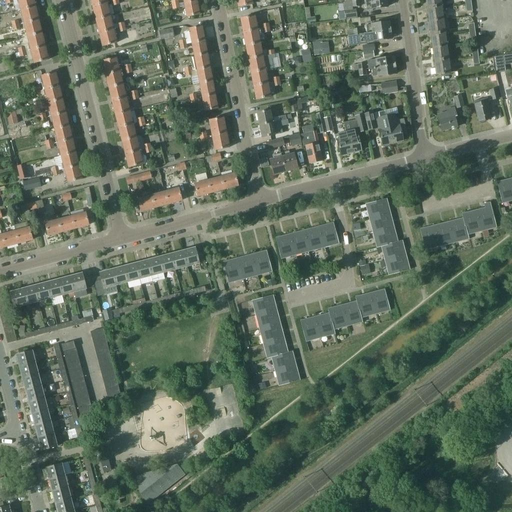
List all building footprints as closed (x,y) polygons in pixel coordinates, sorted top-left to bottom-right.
[(33,0),(18,0),(22,10),(35,7),(33,0)] [(359,0),(352,1),(343,3),(344,12),(345,18),(357,16),(356,11),(353,11),(353,7),(359,7),(359,0)] [(386,0),(364,0),(366,11),(372,10),(372,9),(387,7),(386,0)] [(426,0),(427,8),(436,6),(436,9),(442,8),(440,0),(426,0)] [(199,15),(197,1),(184,3),(185,7),(187,17),(199,15)] [(93,6),(96,20),(110,16),(107,3),(93,6)] [(427,8),(429,22),(443,20),(442,8),(436,9),(436,6),(427,8)] [(22,10),(25,24),(38,20),(35,7),(22,10)] [(113,30),(110,16),(96,20),(100,33),(113,30)] [(243,33),(257,30),(255,16),(241,19),(243,33)] [(168,17),(159,19),(160,25),(169,23),(168,17)] [(42,34),(38,20),(25,24),(28,37),(42,34)] [(429,22),(431,34),(439,33),(440,35),(445,35),(443,20),(429,22)] [(367,34),(390,31),(389,23),(371,25),(366,26),(367,34)] [(189,29),(192,43),(204,40),(201,27),(189,29)] [(161,35),(161,36),(161,40),(172,38),(171,29),(160,31),(161,35)] [(113,30),(100,33),(103,47),(117,43),(113,30)] [(257,30),(243,33),(246,46),(260,44),(257,30)] [(390,31),(367,34),(368,42),(373,41),(391,39),(390,31)] [(431,34),(433,48),(447,47),(445,35),(440,35),(439,33),(431,34)] [(28,37),(31,50),(45,47),(42,34),(28,37)] [(204,40),(192,43),(195,56),(207,54),(204,40)] [(322,43),(313,44),(314,56),(324,54),(323,45),(322,43)] [(260,44),(246,46),(249,60),(263,57),(260,44)] [(48,60),(45,47),(31,50),(35,63),(48,60)] [(433,48),(434,60),(443,59),(443,62),(449,61),(447,47),(433,48)] [(302,52),(303,61),(311,60),(310,51),(302,52)] [(197,70),(209,68),(207,54),(195,56),(197,70)] [(504,65),(503,56),(494,58),(496,74),(505,72),(504,65)] [(263,57),(249,60),(251,74),(265,71),(263,57)] [(106,74),(119,71),(116,58),(103,61),(106,74)] [(368,69),(371,69),(395,66),(394,58),(367,61),(368,69)] [(450,73),(449,61),(443,62),(443,59),(434,60),(436,75),(442,74),(442,75),(444,75),(445,74),(450,73)] [(396,74),(395,66),(371,69),(372,77),(396,74)] [(212,81),(209,68),(197,70),(197,71),(191,72),(192,75),(192,78),(193,85),(200,83),(212,81)] [(119,71),(106,74),(109,87),(123,84),(119,71)] [(265,71),(251,74),(254,87),(268,85),(265,71)] [(45,90),(59,87),(55,73),(42,76),(45,90)] [(202,97),(215,95),(212,81),(200,83),(202,97)] [(381,86),(382,95),(399,93),(397,83),(381,86)] [(112,101),(126,97),(123,84),(109,87),(112,101)] [(268,85),(254,87),(257,100),(270,97),(268,85)] [(45,90),(49,104),(62,100),(59,87),(45,90)] [(497,89),(490,91),(492,100),(499,99),(497,89)] [(215,95),(202,97),(205,111),(217,109),(215,95)] [(455,98),(457,108),(463,107),(460,96),(455,98)] [(112,101),(116,114),(129,111),(126,97),(112,101)] [(487,98),(474,102),(475,104),(479,122),(480,122),(482,123),(485,122),(486,120),(491,119),(488,109),(490,108),(489,102),(488,102),(487,98)] [(49,104),(52,117),(66,114),(62,100),(49,104)] [(295,100),(289,102),(291,113),(297,112),(295,100)] [(385,110),(392,143),(402,141),(401,137),(408,135),(405,120),(400,121),(400,120),(398,120),(396,114),(395,115),(394,108),(385,110)] [(449,112),(438,115),(442,131),(457,127),(455,117),(456,117),(455,109),(448,110),(449,111),(449,112)] [(375,112),(377,125),(382,146),(392,143),(385,110),(375,112)] [(116,114),(119,127),(132,124),(129,111),(116,114)] [(260,125),(274,122),(272,111),(266,111),(257,113),(260,125)] [(374,111),(364,114),(368,131),(378,129),(374,111)] [(18,124),(15,112),(6,114),(9,126),(18,124)] [(52,117),(55,130),(69,127),(66,114),(52,117)] [(359,134),(368,131),(364,114),(354,116),(359,134)] [(324,123),(326,133),(333,131),(330,117),(323,118),(324,123)] [(212,135),(226,133),(223,118),(210,121),(212,135)] [(274,122),(260,125),(262,137),(274,135),(277,134),(274,122)] [(326,133),(324,123),(318,124),(320,134),(326,133)] [(122,140),(136,137),(132,124),(119,127),(122,140)] [(55,130),(59,143),(72,140),(69,127),(55,130)] [(346,132),(351,153),(361,151),(357,137),(358,135),(357,130),(346,132)] [(303,146),(305,146),(310,164),(322,161),(318,143),(315,131),(300,135),(303,146)] [(351,153),(346,132),(335,135),(335,136),(336,141),(337,141),(341,155),(351,153)] [(212,135),(214,142),(214,145),(215,150),(229,148),(226,133),(212,135)] [(291,147),(302,144),(300,134),(289,136),(291,147)] [(126,154),(139,150),(136,137),(122,140),(126,154)] [(275,140),(277,147),(284,145),(282,139),(275,140)] [(75,153),(72,140),(59,143),(62,156),(75,153)] [(277,147),(275,140),(267,142),(269,149),(277,147)] [(139,150),(126,154),(129,167),(143,164),(139,150)] [(281,154),(286,172),(298,169),(294,154),(290,155),(289,152),(281,154)] [(65,170),(79,166),(75,153),(62,156),(65,170)] [(286,172),(281,154),(273,156),(274,159),(270,160),(274,175),(286,172)] [(79,166),(65,170),(68,183),(82,179),(79,166)] [(235,173),(222,177),(225,189),(238,186),(235,173)] [(128,185),(144,180),(142,174),(126,179),(128,185)] [(222,177),(208,180),(211,193),(225,189),(222,177)] [(511,200),(511,179),(511,178),(497,182),(503,203),(504,203),(503,200),(508,199),(509,202),(511,200)] [(22,183),(24,192),(41,188),(39,179),(22,183)] [(211,193),(208,180),(194,184),(197,196),(211,193)] [(165,192),(168,204),(182,201),(178,188),(165,192)] [(165,192),(152,196),(155,208),(168,204),(165,192)] [(152,196),(138,199),(140,206),(141,211),(155,208),(152,196)] [(372,218),(390,213),(387,199),(368,204),(370,210),(367,210),(369,219),(372,218)] [(481,229),(487,227),(488,230),(496,228),(490,203),(484,204),(485,208),(476,211),(481,229)] [(467,233),(473,231),(473,232),(473,234),(482,231),(481,229),(476,211),(462,214),(463,219),(467,233)] [(72,217),(75,229),(89,225),(86,213),(72,217)] [(373,233),(376,232),(394,227),(390,213),(372,218),(373,224),(371,224),(373,233)] [(72,217),(59,220),(62,232),(75,229),(72,217)] [(449,222),(454,241),(459,239),(460,242),(469,239),(467,233),(463,219),(449,222)] [(62,232),(59,220),(45,224),(48,236),(62,232)] [(449,222),(435,226),(439,244),(440,244),(445,243),(446,245),(455,243),(454,241),(449,222)] [(333,223),(318,227),(323,245),(329,243),(330,246),(339,244),(333,223)] [(440,247),(440,244),(439,244),(435,226),(420,229),(426,250),(425,248),(431,246),(432,249),(440,247)] [(324,248),(323,245),(318,227),(304,230),(309,249),(315,247),(316,250),(324,248)] [(394,227),(376,232),(377,238),(376,238),(375,239),(377,248),(384,246),(398,242),(394,227)] [(16,232),(19,244),(32,240),(29,228),(16,232)] [(304,230),(290,234),(295,252),(300,251),(301,254),(310,251),(309,249),(304,230)] [(3,235),(2,235),(5,247),(19,244),(16,232),(3,235)] [(296,255),(295,252),(290,234),(276,238),(280,256),(286,255),(287,257),(296,255)] [(385,261),(388,260),(406,255),(402,241),(398,242),(384,246),(385,251),(382,252),(385,261)] [(195,248),(183,251),(187,267),(199,264),(195,248)] [(187,267),(183,251),(171,254),(175,270),(187,267)] [(256,273),(257,273),(262,272),(263,274),(272,272),(266,251),(251,255),(256,273)] [(171,254),(159,257),(163,273),(175,270),(171,254)] [(256,273),(251,255),(238,258),(242,277),(248,275),(249,278),(258,276),(257,273),(256,273)] [(406,255),(388,260),(389,265),(386,266),(389,275),(410,270),(406,255)] [(148,260),(152,276),(163,273),(159,257),(148,260)] [(238,258),(222,262),(228,284),(243,280),(242,277),(238,258)] [(148,260),(136,263),(140,279),(152,276),(148,260)] [(124,267),(128,283),(140,279),(136,263),(124,267)] [(360,267),(362,276),(369,274),(367,266),(360,267)] [(124,267),(112,270),(116,286),(128,283),(124,267)] [(104,289),(116,286),(112,270),(100,273),(102,282),(94,284),(97,295),(105,292),(104,289)] [(82,274),(70,277),(74,292),(86,289),(82,274)] [(62,296),(74,292),(70,277),(58,280),(62,296)] [(58,280),(46,283),(50,299),(62,296),(58,280)] [(46,283),(34,286),(38,302),(50,299),(46,283)] [(34,286),(22,289),(27,305),(38,302),(34,286)] [(27,305),(22,289),(10,293),(14,308),(15,308),(27,305)] [(384,289),(370,293),(375,311),(381,310),(382,313),(390,310),(384,289)] [(376,314),(375,311),(370,293),(355,297),(356,301),(357,301),(360,315),(361,315),(366,314),(367,315),(367,316),(376,314)] [(256,316),(258,315),(277,310),(273,295),(254,300),(255,306),(253,307),(256,316)] [(343,305),(348,323),(353,322),(354,324),(363,322),(361,315),(360,315),(357,301),(356,301),(343,305)] [(329,313),(333,327),(339,325),(340,328),(348,326),(348,323),(343,305),(328,309),(329,313)] [(259,330),(262,329),(281,324),(277,310),(258,315),(259,320),(257,321),(259,330)] [(329,313),(315,317),(320,335),(326,334),(326,336),(335,334),(333,327),(329,313)] [(321,338),(320,335),(315,317),(300,321),(305,339),(311,337),(312,340),(321,338)] [(263,344),(266,344),(284,339),(281,324),(262,329),(263,335),(261,335),(263,344)] [(91,332),(92,337),(104,334),(103,328),(91,332)] [(106,340),(104,334),(92,337),(94,343),(106,340)] [(288,353),(284,339),(266,344),(267,349),(265,350),(267,359),(274,357),(288,353)] [(107,346),(106,340),(94,343),(95,349),(107,346)] [(63,351),(75,348),(74,342),(61,345),(63,351)] [(109,351),(107,346),(95,349),(97,354),(109,351)] [(76,348),(75,348),(63,351),(65,357),(77,354),(76,348)] [(20,367),(35,363),(32,351),(16,355),(20,367)] [(110,357),(109,351),(97,354),(98,360),(110,357)] [(274,357),(275,362),(273,363),(275,371),(278,371),(296,366),(292,351),(288,353),(274,357)] [(79,359),(77,354),(65,357),(67,363),(79,359)] [(112,363),(110,357),(98,360),(100,366),(112,363)] [(67,363),(68,368),(80,365),(79,359),(67,363)] [(23,379),(38,375),(35,363),(20,367),(23,379)] [(113,369),(112,363),(100,366),(101,372),(113,369)] [(82,371),(80,365),(68,368),(70,374),(82,371)] [(300,380),(296,366),(278,371),(279,376),(277,377),(279,386),(300,380)] [(115,375),(113,369),(101,372),(103,378),(115,375)] [(70,374),(71,380),(83,377),(82,371),(70,374)] [(24,384),(26,391),(41,387),(41,384),(38,375),(23,379),(24,384)] [(116,380),(115,375),(103,378),(104,383),(116,380)] [(85,383),(83,377),(71,380),(73,386),(85,383)] [(116,380),(104,383),(106,389),(118,386),(116,380)] [(73,386),(74,392),(86,389),(85,383),(73,386)] [(119,392),(118,386),(106,389),(107,395),(119,392)] [(26,391),(29,403),(45,399),(41,387),(26,391)] [(88,394),(86,389),(74,392),(76,397),(88,394)] [(119,392),(107,395),(109,401),(121,398),(119,392)] [(76,397),(77,403),(89,400),(88,394),(76,397)] [(122,404),(121,398),(109,401),(110,407),(122,404)] [(45,399),(29,403),(32,415),(48,411),(45,399)] [(91,406),(89,400),(77,403),(79,409),(91,406)] [(80,415),(92,412),(91,406),(79,409),(80,415)] [(48,411),(32,415),(35,427),(51,423),(48,411)] [(51,423),(35,427),(38,438),(54,434),(51,423)] [(42,451),(57,447),(54,434),(38,438),(42,451)] [(489,438),(487,439),(480,443),(483,449),(492,445),(489,438)] [(107,458),(101,460),(104,473),(111,471),(107,458)] [(62,464),(46,468),(49,481),(65,476),(62,464)] [(176,465),(136,476),(140,494),(148,504),(184,475),(176,465)] [(65,476),(49,481),(52,492),(68,488),(65,476)] [(68,488),(52,492),(55,504),(71,500),(68,488)] [(57,511),(73,511),(74,511),(71,500),(55,504),(57,511)]
